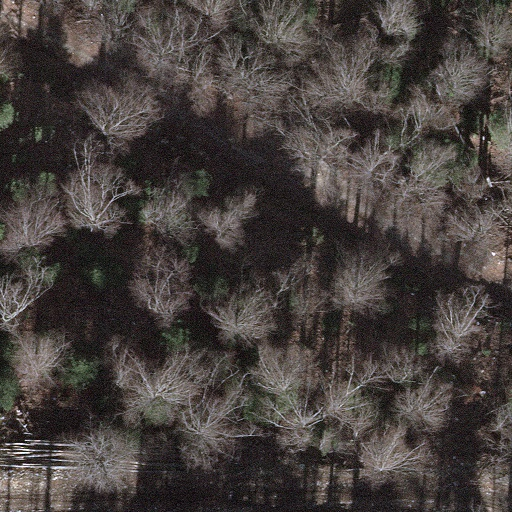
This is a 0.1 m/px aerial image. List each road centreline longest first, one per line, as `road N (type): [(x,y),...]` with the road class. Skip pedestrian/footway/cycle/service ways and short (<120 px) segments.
road 1 (track): [(511,293),(0,15)]
road 2 (track): [(0,476),(444,486),(511,496)]
